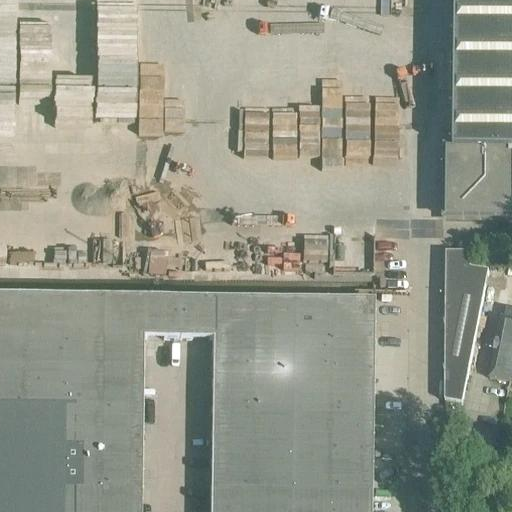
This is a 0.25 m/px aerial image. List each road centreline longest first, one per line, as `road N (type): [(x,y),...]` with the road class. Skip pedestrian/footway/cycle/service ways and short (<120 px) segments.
road 1 (unknown): [(235,198),(0,200)]
road 2 (unclassified): [(427,511),(427,297)]
road 3 (unknown): [(235,0),(235,198)]
road 4 (unknown): [(427,196),(235,198)]
